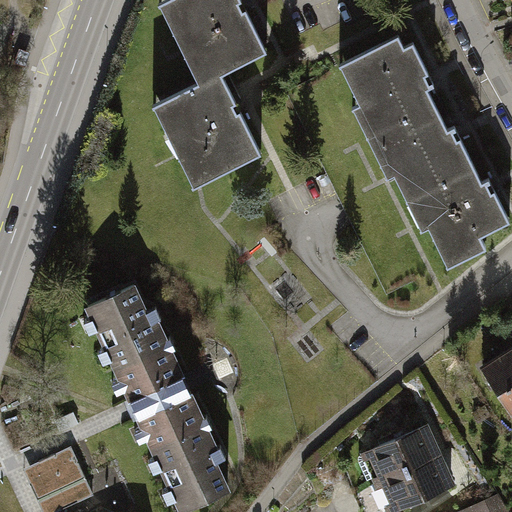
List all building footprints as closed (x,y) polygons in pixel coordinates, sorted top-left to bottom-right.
[(271,50),(246,0),(167,0),(164,2),(203,83),(224,72),(271,50)] [(404,47),(399,35),(339,65),(358,102),(352,105),(364,129),(432,95),(428,88),(435,84),(432,80),(429,82),(425,74),(428,72),(413,42),(404,47)] [(31,51),(19,47),(14,63),(26,67),(31,51)] [(194,186),(263,153),(224,72),(203,83),(155,105),(194,186)] [(405,196),(473,163),(460,137),(457,138),(453,130),(456,129),(454,124),(448,128),(432,95),(364,129),(387,176),(394,173),(405,196)] [(405,196),(421,228),(427,224),(448,265),(487,246),(481,235),(511,221),(494,188),(491,190),(487,183),(491,181),(489,177),(482,180),(473,163),(405,196)] [(229,487),(134,280),(82,304),(129,407),(177,510),(229,487)] [(511,422),(511,346),(470,373),(503,427),(511,422)] [(425,425),(358,452),(373,487),(398,477),(440,459),(425,425)] [(72,446),(24,468),(43,511),(53,511),(94,494),(72,446)] [(375,500),(379,511),(407,511),(454,493),(440,459),(398,477),(403,489),(375,500)] [(511,511),(511,509),(504,490),(457,511),(511,511)]
